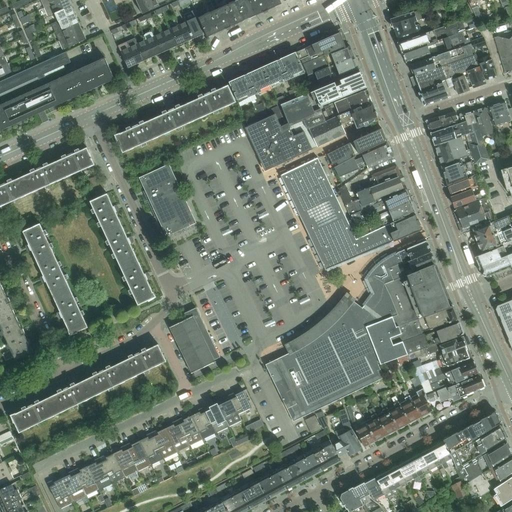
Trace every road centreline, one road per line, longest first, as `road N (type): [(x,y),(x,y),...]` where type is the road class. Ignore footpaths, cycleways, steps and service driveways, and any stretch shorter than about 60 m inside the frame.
road 1 (tertiary): [(92,116),(344,0)]
road 2 (residential): [(154,322),(171,294),(92,116)]
road 3 (residential): [(511,390),(317,492)]
road 4 (residential): [(189,394),(32,469)]
road 5 (residential): [(64,372),(4,243)]
